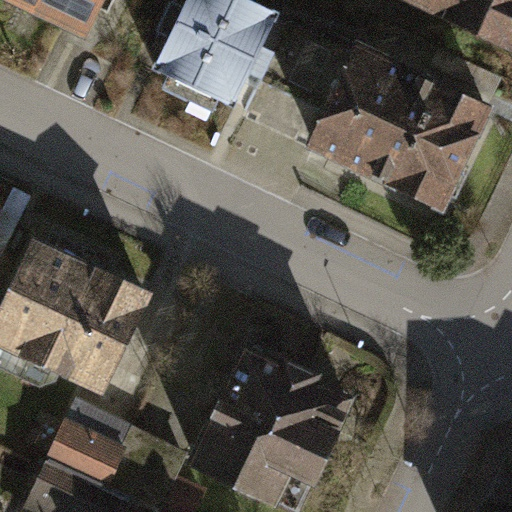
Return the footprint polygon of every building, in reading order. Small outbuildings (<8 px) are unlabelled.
[(13,0),(80,31),(94,0),(13,0)] [(276,15),(244,0),(187,0),(156,66),(233,103),(248,73),(262,79),(275,53),(261,46),(276,15)] [(511,0),(415,0),(511,45),(511,0)] [(328,112),(356,54),(290,22),(275,53),(262,79),(328,112)] [(488,108),(360,46),(356,54),(328,112),(314,142),(441,204),(488,108)] [(36,244),(0,321),(0,339),(104,388),(148,293),(93,268),(100,253),(56,233),(49,249),(36,244)] [(250,352),(198,461),(298,508),(349,400),(313,383),(317,375),(288,361),(284,368),(250,352)] [(189,455),(78,405),(52,461),(131,498),(164,511),(189,455)] [(124,511),(131,498),(52,461),(27,511),(124,511)]
